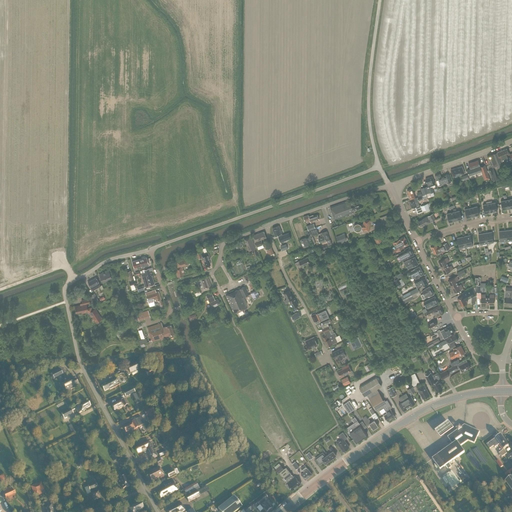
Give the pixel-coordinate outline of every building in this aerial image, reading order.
[(507,149),(498,152),(501,162),(505,160),(504,158),(510,156),(507,149)] [(497,153),(487,156),(491,165),(492,168),(497,166),(498,167),(502,166),(497,153)] [(467,170),(469,175),(481,171),(484,179),(490,178),(485,165),(480,166),(478,160),(469,163),(471,169),(467,170)] [(464,173),(462,166),(454,169),(454,168),(450,170),(452,174),(453,173),(454,177),(464,173)] [(497,178),(493,168),(488,170),(492,180),(497,178)] [(445,176),(441,177),(440,174),(435,175),(438,185),(447,182),(447,183),(451,181),(448,174),(445,175),(445,176)] [(435,185),(432,176),(426,178),(427,183),(426,183),(430,193),(433,191),(431,186),(435,185)] [(429,192),(427,186),(421,188),(422,194),(429,192)] [(422,196),(409,201),(412,208),(419,205),(418,202),(419,201),(423,199),(422,196)] [(345,202),(330,207),(335,220),(352,214),(351,212),(354,211),(354,210),(360,208),(357,199),(351,202),(351,201),(346,202),(345,202)] [(503,210),(509,209),(508,200),(501,201),(503,210)] [(420,206),(422,211),(423,210),(432,207),(430,202),(420,206)] [(473,216),(480,215),(477,206),(471,207),(473,216)] [(465,209),(467,218),(473,216),(471,207),(465,209)] [(453,212),(455,220),(462,219),(460,210),(453,212)] [(455,220),(453,212),(447,213),(449,222),(455,220)] [(429,219),(431,222),(435,220),(432,214),(423,219),(418,222),(420,226),(425,223),(426,225),(430,222),(428,219),(429,219)] [(370,231),(370,220),(364,220),(364,224),(361,224),(358,223),(355,224),(354,226),(355,229),(358,231),(360,230),(361,228),(364,228),(364,230),(370,231)] [(283,235),(279,226),(272,228),(275,236),(278,235),(281,242),(291,238),(289,233),(283,235)] [(254,242),(256,247),(263,244),(261,239),(266,237),(264,231),(253,235),(255,241),(254,242)] [(329,239),(327,231),(320,233),(322,237),(319,238),(320,242),(329,239)] [(492,232),(485,233),(487,243),(494,242),(492,232)] [(485,233),(478,234),(480,245),(487,243),(485,233)] [(338,243),(347,240),(345,234),(336,237),(338,243)] [(471,235),(464,236),(466,247),(473,245),(471,235)] [(254,243),(251,236),(244,239),(246,244),(244,245),(246,249),(248,248),(249,252),(253,250),(254,251),(253,251),(254,256),(259,254),(255,243),(254,243)] [(464,236),(457,238),(460,248),(466,247),(464,236)] [(391,251),(392,254),(404,248),(403,247),(408,244),(404,237),(393,243),(396,248),(391,251)] [(303,247),(309,244),(306,238),(300,240),(303,247)] [(446,250),(449,249),(446,243),(438,247),(436,244),(431,246),(434,254),(437,252),(438,254),(446,250)] [(414,254),(409,247),(405,249),(405,250),(398,254),(402,261),(414,254)] [(210,259),(207,252),(201,255),(203,259),(201,260),(203,264),(204,263),(205,266),(210,264),(209,260),(210,259)] [(139,259),(141,266),(145,264),(145,266),(148,265),(146,257),(139,259)] [(295,263),(297,268),(310,262),(307,257),(295,263)] [(415,257),(404,262),(406,267),(407,266),(408,269),(413,266),(418,264),(415,257)] [(442,267),(448,264),(447,262),(449,261),(447,257),(438,262),(442,267)] [(141,266),(139,259),(132,261),(134,268),(141,266)] [(187,265),(186,259),(176,261),(177,267),(175,267),(177,276),(184,275),(182,266),(187,265)] [(449,266),(448,264),(442,267),(445,273),(453,269),(451,265),(449,266)] [(412,270),(408,272),(407,273),(410,278),(414,276),(416,279),(420,277),(419,276),(424,274),(420,266),(412,270)] [(457,272),(459,277),(466,274),(463,269),(457,272)] [(109,270),(104,272),(107,281),(112,279),(109,270)] [(143,273),(141,273),(144,285),(145,286),(154,283),(151,274),(150,274),(149,271),(143,273)] [(107,281),(104,272),(99,274),(102,282),(107,281)] [(401,279),(399,280),(396,275),(392,278),(394,280),(397,285),(403,282),(401,279)] [(423,285),(423,286),(428,283),(425,276),(414,282),(417,288),(423,285)] [(448,281),(451,286),(457,283),(456,281),(459,280),(457,276),(448,281)] [(211,286),(207,277),(197,281),(200,289),(211,286)] [(100,286),(96,278),(88,282),(92,290),(100,286)] [(457,283),(451,286),(455,292),(463,288),(461,284),(459,285),(457,283)] [(423,293),(421,295),(423,299),(428,296),(429,296),(434,293),(430,286),(425,289),(422,291),(423,293)] [(232,308),(235,314),(238,312),(240,315),(244,313),(242,310),(246,308),(244,304),(246,303),(243,297),(248,294),(244,287),(226,296),(232,309),(232,308)] [(461,306),(468,303),(466,299),(476,294),(473,287),(462,293),(463,295),(457,298),(461,306)] [(156,303),(157,303),(158,302),(158,301),(158,300),(161,299),(158,291),(156,292),(155,290),(145,293),(148,303),(154,301),(154,303),(155,303),(156,303)] [(259,296),(257,290),(250,293),(253,299),(259,296)] [(284,300),(285,302),(293,297),(289,290),(284,293),(287,299),(284,300)] [(413,298),(414,297),(412,294),(403,299),(405,303),(413,299),(413,298)] [(213,296),(211,297),(210,298),(208,299),(212,307),(219,303),(217,298),(216,299),(215,300),(213,296)] [(433,305),(433,306),(439,303),(435,296),(423,302),(427,308),(433,305)] [(293,297),(285,302),(286,304),(289,302),(288,302),(290,301),(291,303),(293,307),(298,305),(294,297),(293,297)] [(90,307),(87,308),(86,304),(90,303),(88,298),(81,299),(82,304),(74,306),(76,313),(84,311),(84,312),(89,311),(96,322),(97,321),(98,322),(100,320),(100,319),(101,318),(95,308),(92,310),(90,307)] [(424,313),(426,316),(434,312),(436,317),(444,313),(440,305),(432,310),(432,309),(424,313)] [(139,321),(145,319),(144,318),(150,317),(148,310),(136,314),(137,317),(139,321)] [(314,322),(315,324),(320,322),(320,321),(322,321),(330,317),(326,310),(318,313),(316,314),(316,313),(311,315),(314,322)] [(301,317),(299,312),(292,316),(294,320),(301,317)] [(319,328),(332,322),(330,319),(317,325),(319,328)] [(166,337),(166,336),(174,334),(171,324),(163,327),(161,323),(147,328),(152,342),(166,337)] [(454,333),(450,325),(440,331),(444,338),(454,333)] [(324,341),(327,347),(342,340),(339,335),(337,336),(335,332),(331,334),(328,327),(323,329),(325,335),(322,336),(324,341)] [(455,335),(443,341),(439,343),(441,346),(447,342),(449,345),(458,340),(455,335)] [(350,340),(354,349),(361,346),(357,336),(350,340)] [(304,345),(306,350),(312,348),(312,347),(316,345),(314,340),(315,340),(314,337),(305,341),(306,344),(304,345)] [(427,344),(429,347),(434,345),(434,344),(440,341),(439,338),(427,344)] [(461,345),(450,351),(450,352),(453,359),(457,357),(465,353),(461,345)] [(346,356),(342,348),(332,352),(335,360),(337,359),(338,360),(346,356)] [(459,367),(462,371),(470,367),(466,359),(448,369),(450,373),(459,367)] [(127,367),(130,374),(139,370),(136,363),(127,367)] [(163,376),(169,373),(166,365),(160,368),(163,376)] [(351,371),(348,365),(342,368),(342,369),(338,372),(341,378),(344,376),(343,375),(351,371)] [(57,378),(63,374),(60,369),(51,373),(53,376),(54,379),(57,378)] [(449,375),(447,370),(440,374),(443,379),(449,375)] [(431,372),(425,375),(430,384),(432,383),(437,391),(442,388),(440,384),(441,383),(438,378),(439,378),(437,373),(433,375),(431,372)] [(408,377),(414,387),(417,385),(420,383),(414,373),(408,377)] [(350,382),(348,376),(341,379),(344,385),(350,382)] [(376,389),(382,385),(376,377),(360,387),(365,395),(366,395),(376,389)] [(69,378),(61,382),(67,392),(74,388),(78,385),(76,379),(71,382),(69,378)] [(120,384),(116,378),(106,384),(102,386),(104,392),(109,389),(110,390),(120,384)] [(417,385),(414,387),(416,392),(419,391),(423,398),(429,395),(424,385),(418,388),(417,385)] [(387,389),(392,397),(396,394),(392,386),(387,389)] [(133,388),(124,393),(126,397),(135,392),(133,388)] [(374,406),(384,400),(376,389),(366,395),(374,406)] [(406,393),(402,395),(405,400),(409,406),(415,403),(411,396),(409,397),(406,393)] [(405,400),(402,395),(398,398),(401,402),(399,404),(403,410),(409,406),(405,400)] [(120,408),(120,409),(128,405),(125,399),(116,403),(116,404),(112,406),(114,411),(120,408)] [(349,400),(343,404),(349,413),(356,408),(349,400)] [(385,402),(384,400),(374,406),(377,411),(383,407),(386,411),(390,408),(392,407),(388,400),(385,402)] [(75,407),(79,414),(86,410),(85,409),(90,406),(88,402),(79,406),(78,405),(75,407)] [(148,416),(149,418),(154,416),(153,414),(155,413),(152,407),(144,411),(147,417),(148,416)] [(378,417),(372,408),(369,410),(372,415),(371,415),(374,419),(378,417)] [(390,408),(386,411),(387,413),(384,415),(388,421),(395,416),(390,408)] [(74,414),(71,409),(61,414),(64,419),(74,414)] [(368,418),(366,416),(362,418),(367,426),(370,424),(373,429),(378,425),(374,419),(371,422),(368,418)] [(144,424),(141,417),(132,422),(132,423),(123,428),(126,433),(131,430),(132,431),(144,424)] [(347,428),(356,441),(367,434),(357,421),(347,428)] [(453,428),(448,421),(435,430),(440,437),(453,428)] [(452,444),(437,456),(432,459),(440,470),(445,467),(448,470),(452,467),(449,463),(464,452),(460,446),(468,441),(474,444),(480,432),(465,425),(461,428),(459,425),(456,428),(458,430),(448,438),(452,444)] [(336,442),(343,451),(349,447),(344,440),(347,438),(343,432),(338,435),(341,439),(336,442)] [(509,446),(500,435),(487,445),(490,449),(494,447),(495,448),(499,445),(503,450),(499,453),(502,457),(507,454),(504,450),(509,446)] [(157,457),(149,442),(135,449),(138,454),(143,452),(146,451),(147,451),(151,459),(157,457)] [(327,454),(331,459),(336,455),(333,451),(334,450),(331,446),(329,448),(331,451),(327,454)] [(325,463),(331,459),(327,454),(325,456),(323,452),(319,455),(315,458),(320,464),(324,461),(325,463)] [(86,460),(81,458),(77,467),(82,469),(86,460)] [(281,465),(276,469),(279,473),(280,472),(284,469),(284,468),(281,465)] [(312,474),(305,465),(301,468),(303,471),(304,471),(301,474),(305,480),(312,474)] [(160,477),(160,478),(164,476),(159,467),(152,471),(153,473),(148,475),(151,480),(156,478),(157,479),(160,477)] [(179,474),(177,469),(167,474),(169,478),(176,475),(179,474)] [(291,472),(290,472),(284,477),(284,478),(286,480),(287,479),(288,481),(287,482),(287,483),(286,485),(289,489),(291,487),(292,489),(293,490),(301,483),(294,476),(293,477),(292,475),(291,472)] [(129,482),(126,474),(117,478),(119,482),(120,482),(123,489),(130,486),(128,482),(129,482)] [(165,496),(166,497),(170,495),(178,490),(173,481),(164,485),(165,488),(157,492),(161,498),(165,496)] [(91,494),(94,501),(101,498),(99,494),(100,493),(99,491),(98,491),(96,488),(97,487),(95,483),(87,486),(89,491),(90,491),(91,494)] [(40,491),(43,490),(41,484),(32,488),(36,496),(41,494),(40,491)] [(184,490),(187,496),(195,491),(192,485),(184,490)] [(12,491),(10,487),(2,490),(6,500),(15,497),(13,494),(15,493),(14,490),(12,491)] [(200,496),(197,491),(186,497),(188,502),(200,496)] [(260,500),(257,502),(262,509),(263,508),(266,511),(267,511),(271,509),(266,502),(268,499),(265,495),(260,500)] [(236,511),(242,507),(234,496),(218,509),(219,511),(236,511)] [(143,508),(141,503),(137,505),(136,504),(128,508),(130,511),(138,511),(139,511),(143,508)] [(182,511),(185,511),(181,503),(173,507),(174,508),(167,511),(182,511)]
